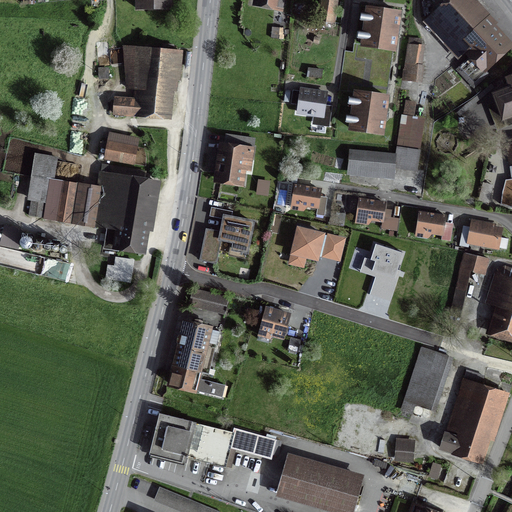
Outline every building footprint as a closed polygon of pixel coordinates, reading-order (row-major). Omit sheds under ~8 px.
[(169,0),(136,0),(136,9),(170,9),(169,0)] [(258,0),(258,4),(282,9),(283,0),(258,0)] [(321,0),(317,24),(331,26),(335,1),(330,0),(321,0)] [(506,47),(461,0),(450,0),(426,23),(459,58),(471,47),(474,50),(469,55),(470,56),(458,67),(474,84),(486,73),(482,68),(487,64),(487,65),(506,47)] [(393,50),(398,13),(368,9),(362,46),(393,50)] [(270,38),(282,40),(283,31),(279,30),(278,34),(271,33),(270,38)] [(408,44),(403,79),(416,81),(420,46),(408,44)] [(177,59),(178,51),(124,47),(127,89),(143,90),(142,101),(115,99),(114,114),(133,116),(133,117),(141,118),(142,113),(166,115),(171,59),(177,59)] [(307,77),(320,79),(321,71),(308,69),(307,77)] [(99,70),(99,78),(107,78),(107,70),(99,70)] [(511,76),(506,79),(510,89),(494,95),(503,119),(511,115),(511,76)] [(310,92),(310,94),(301,92),(298,113),(322,116),(325,94),(310,92)] [(381,134),(386,97),(356,93),(350,130),(381,134)] [(412,116),(414,104),(405,102),(403,116),(402,116),(401,120),(410,122),(410,116),(412,116)] [(400,125),(396,156),(353,150),(349,173),(394,180),(396,167),(415,170),(422,128),(400,125)] [(141,144),(109,139),(106,160),(137,165),(141,144)] [(251,150),(223,146),(217,181),(239,184),(242,160),(250,161),(251,150)] [(511,148),(507,149),(511,180),(501,181),(503,194),(511,193),(511,148)] [(77,185),(54,181),(57,159),(36,156),(29,199),(46,202),(44,218),(71,223),(77,185)] [(151,183),(136,180),(137,172),(102,167),(93,226),(120,231),(117,247),(140,251),(151,183)] [(479,196),(489,198),(492,186),(482,184),(479,196)] [(295,187),(292,204),(317,208),(319,190),(295,187)] [(356,223),(365,225),(366,219),(381,221),(384,204),(359,200),(356,223)] [(30,202),(28,216),(42,218),(45,204),(30,202)] [(211,219),(222,221),(220,234),(206,231),(200,264),(218,267),(223,242),(234,244),(233,253),(248,256),(255,224),(230,219),(232,213),(212,209),(211,219)] [(441,235),(444,218),(419,214),(417,231),(441,235)] [(395,231),(397,221),(382,219),(381,229),(395,231)] [(468,243),(497,248),(505,249),(507,240),(499,238),(500,230),(493,229),(494,226),(472,222),(468,243)] [(323,234),(298,228),(291,254),(317,261),(323,234)] [(18,231),(4,229),(1,247),(15,250),(18,231)] [(343,239),(329,235),(323,257),(338,261),(343,239)] [(23,249),(26,249),(28,248),(30,247),(31,244),(32,242),(31,240),(29,238),(27,236),(25,236),(22,237),(20,238),(19,241),(19,243),(19,245),(21,247),(23,249)] [(403,254),(375,245),(370,260),(364,258),(360,273),(375,278),(369,295),(390,302),(400,271),(397,270),(403,254)] [(463,254),(457,253),(454,269),(460,270),(451,314),(461,317),(470,272),(484,275),(488,259),(463,254)] [(116,268),(108,267),(106,279),(130,282),(133,264),(117,261),(116,268)] [(496,270),(487,300),(500,304),(492,330),(511,336),(511,269),(504,267),(496,270)] [(193,290),(189,306),(224,315),(228,298),(193,290)] [(260,331),(282,337),(288,316),(266,310),(260,331)] [(185,323),(176,356),(173,369),(169,385),(221,398),(224,386),(197,379),(198,373),(207,375),(210,365),(218,331),(201,327),(202,321),(199,320),(197,319),(194,320),(194,322),(193,325),(185,323)] [(452,360),(422,350),(402,411),(410,414),(414,404),(435,411),(452,360)] [(439,448),(477,460),(499,393),(480,387),(483,377),(466,371),(457,396),(458,397),(452,417),(461,420),(458,430),(463,432),(461,439),(444,434),(439,448)] [(414,409),(413,411),(413,413),(414,414),(415,415),(417,416),(418,416),(420,415),(421,414),(422,412),(422,411),(421,409),(420,408),(418,407),(416,407),(415,408),(414,409)] [(429,418),(430,417),(430,415),(430,413),(430,412),(428,411),(427,410),(425,410),(423,411),(422,413),(422,414),(422,416),(423,417),(424,418),(425,419),(427,419),(429,418)] [(271,458),(275,441),(234,429),(233,434),(194,424),(195,424),(159,415),(150,454),(180,461),(185,462),(186,458),(225,467),(230,446),(271,458)] [(395,460),(412,461),(413,444),(397,443),(395,460)] [(283,474),(278,493),(335,509),(344,511),(350,511),(360,479),(288,458),(283,474)] [(180,511),(217,511),(160,489),(155,501),(180,511)]
